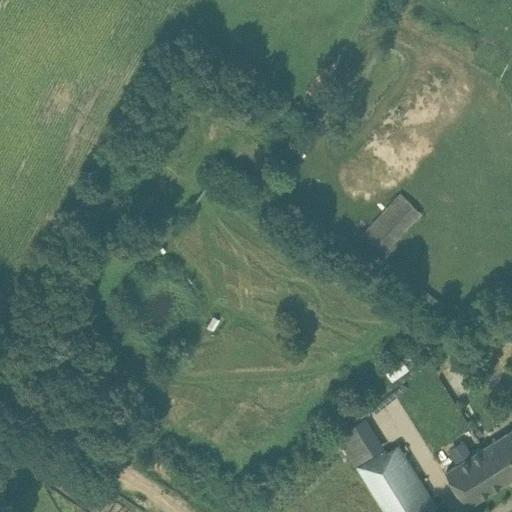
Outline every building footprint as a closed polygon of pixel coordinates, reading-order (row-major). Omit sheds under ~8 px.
[(362,230),(380,247),(417,207),(399,191),(362,230)] [(400,357),(384,364),(389,378),(406,371),(400,357)] [(367,416),(338,434),(386,511),(432,511),(440,508),(400,444),(389,451),(367,416)] [(484,447),(485,447),(506,482),(511,478),(511,428),(499,436),(484,447)] [(506,482),(485,447),(448,471),(469,505),(506,482)]
